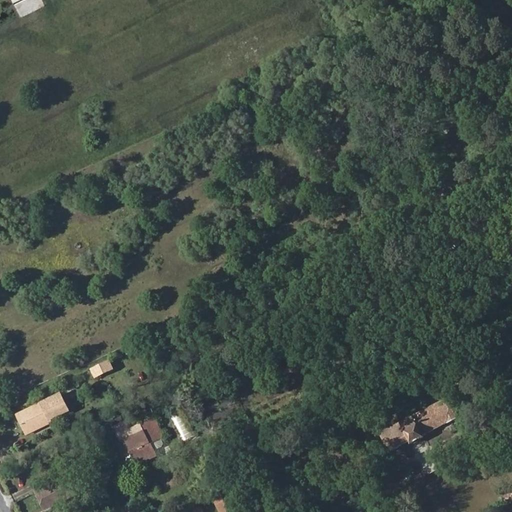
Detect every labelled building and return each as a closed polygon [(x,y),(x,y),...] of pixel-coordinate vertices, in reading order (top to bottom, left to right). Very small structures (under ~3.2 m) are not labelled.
[(105,362),(94,367),(98,376),(109,370),(105,362)] [(60,394),(16,415),(27,436),(43,428),(39,420),(47,416),(51,424),(54,422),(52,418),(67,410),(60,394)] [(457,417),(448,399),(380,434),(391,452),(410,442),(412,445),(427,438),(425,434),(457,417)] [(39,420),(43,428),(51,424),(47,416),(39,420)] [(124,424),(114,429),(122,445),(120,446),(128,463),(131,464),(137,462),(139,466),(158,456),(156,452),(164,448),(165,445),(162,440),(164,439),(155,420),(142,426),(146,433),(139,437),(130,421),(129,421),(128,419),(122,422),(124,424)] [(285,459),(295,452),(289,442),(278,448),(285,459)] [(75,494),(66,476),(35,491),(42,504),(51,507),(75,494)] [(231,511),(232,511),(224,496),(216,499),(222,511),(231,511)]
